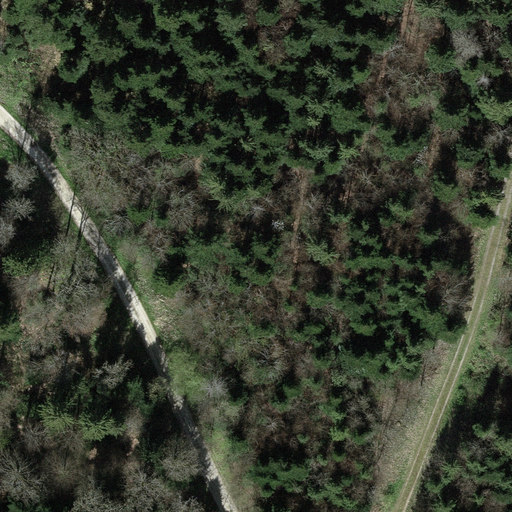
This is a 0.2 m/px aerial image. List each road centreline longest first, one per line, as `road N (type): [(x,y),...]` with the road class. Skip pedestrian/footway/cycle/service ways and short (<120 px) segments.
road 1 (track): [(0,110),(58,180),(126,290),(240,511)]
road 2 (track): [(402,511),(487,290),(511,172)]
